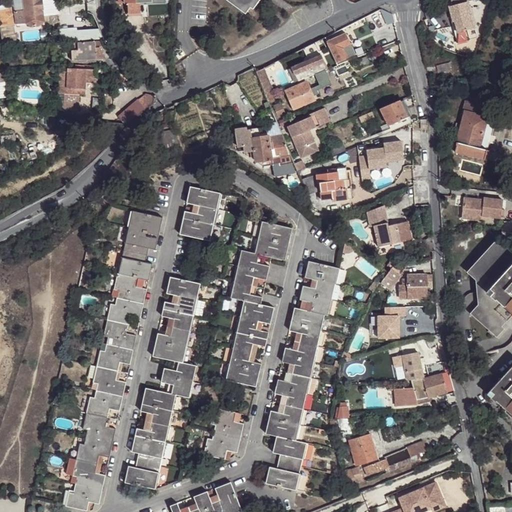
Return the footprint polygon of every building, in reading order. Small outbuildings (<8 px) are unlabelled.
[(11,0),(13,13),(25,11),(23,0),(11,0)] [(27,23),(28,24),(33,28),(40,27),(44,22),(44,18),(44,15),(42,0),(23,0),(25,11),(27,23)] [(51,0),(42,0),(44,15),(60,13),(57,0),(52,0),(51,0)] [(125,0),(126,3),(129,3),(129,13),(141,12),(140,2),(153,2),(152,0),(125,0)] [(251,11),(254,13),(262,0),(222,0),(245,17),(251,11)] [(475,27),(468,1),(458,4),(464,30),(475,27)] [(464,30),(458,4),(450,6),(453,21),(454,21),(457,32),(464,30)] [(0,12),(0,23),(12,22),(11,11),(0,12)] [(15,26),(28,24),(27,23),(25,11),(13,13),(15,26)] [(0,23),(3,45),(15,44),(12,22),(0,23)] [(342,28),(325,37),(337,62),(347,57),(342,47),(350,43),(345,33),(344,34),(342,28)] [(105,40),(101,30),(77,31),(77,42),(101,40),(105,40)] [(101,45),(101,40),(77,42),(77,50),(71,50),(72,61),(106,58),(99,46),(101,45)] [(0,45),(0,87),(0,91),(10,90),(3,46),(0,45)] [(323,54),(293,67),(299,81),(329,68),(323,54)] [(265,67),(258,70),(257,71),(266,94),(274,91),(265,67)] [(91,76),(94,76),(94,69),(87,69),(75,68),(68,68),(68,71),(60,71),(60,93),(66,93),(65,110),(81,110),(81,94),(86,94),(87,82),(91,82),(91,76)] [(313,79),(307,81),(315,99),(322,96),(313,79)] [(315,99),(307,81),(286,90),(294,108),(315,99)] [(120,118),(123,123),(130,124),(150,107),(155,104),(154,100),(154,99),(157,95),(146,93),(146,95),(141,99),(120,118)] [(400,98),(381,107),(390,127),(391,130),(409,122),(408,116),(400,98)] [(482,105),(467,101),(456,144),(458,144),(456,151),(485,158),(487,149),(480,147),(488,116),(480,114),(482,105)] [(281,103),(274,106),(278,116),(285,113),(281,103)] [(311,116),(288,127),(302,158),(319,150),(312,134),(308,136),(306,132),(310,130),(330,121),(324,108),(310,114),(311,116)] [(371,111),(361,116),(364,121),(374,117),(371,111)] [(237,149),(234,128),(231,112),(211,115),(214,124),(224,123),(225,131),(218,133),(226,155),(233,154),(232,149),(237,149)] [(225,131),(224,123),(214,124),(218,133),(225,131)] [(250,157),(255,156),(252,138),(260,137),(258,129),(251,129),(250,126),(234,128),(237,149),(243,148),(244,154),(249,153),(250,157)] [(371,139),(391,130),(390,127),(370,136),(371,139)] [(162,148),(166,149),(178,143),(172,132),(159,135),(162,148)] [(279,153),(290,152),(283,134),(269,136),(272,156),(279,153)] [(272,158),(272,156),(269,136),(269,135),(260,137),(252,138),(255,156),(256,161),(267,159),(272,158)] [(367,155),(359,156),(362,180),(371,179),(369,167),(386,165),(386,160),(404,158),(401,140),(384,143),(384,147),(366,150),(367,155)] [(343,144),(329,150),(331,156),(345,150),(343,144)] [(356,149),(350,150),(353,161),(358,160),(356,149)] [(280,164),(279,153),(272,156),(272,158),(267,159),(268,166),(280,164)] [(268,166),(267,159),(256,161),(261,165),(263,167),(268,166)] [(303,160),(295,163),(298,171),(306,167),(303,160)] [(328,173),(317,174),(318,183),(320,183),(322,200),(332,199),(332,201),(347,199),(353,198),(350,179),(348,179),(346,167),(327,169),(328,173)] [(315,175),(301,179),(308,195),(317,192),(315,175)] [(189,205),(197,207),(195,216),(188,214),(183,235),(214,242),(224,196),(193,189),(189,205)] [(464,217),(484,218),(484,214),(503,215),(504,197),(485,196),(485,198),(465,197),(464,217)] [(384,205),(366,212),(370,227),(373,226),(378,247),(413,239),(408,220),(389,225),(384,205)] [(165,218),(133,211),(126,244),(128,244),(123,259),(116,291),(120,292),(116,306),(112,305),(106,337),(109,338),(106,353),(102,352),(94,384),(99,385),(96,400),(91,399),(84,431),(88,433),(85,447),(80,446),(73,477),(77,478),(74,492),(70,491),(67,508),(87,511),(89,504),(99,506),(106,477),(97,476),(100,457),(110,460),(116,431),(108,429),(111,411),(121,413),(127,384),(119,382),(122,363),(131,365),(138,337),(129,335),(133,318),(142,320),(148,291),(139,288),(141,279),(151,281),(153,265),(145,263),(148,248),(157,250),(165,218)] [(263,223),(255,255),(266,258),(286,263),(294,230),(263,223)] [(490,288),(511,263),(511,252),(497,239),(467,272),(476,280),(478,305),(471,314),(497,338),(504,329),(502,327),(511,316),(511,313),(496,299),(495,300),(487,292),(490,288)] [(266,258),(255,255),(242,252),(231,297),(244,301),(262,304),(264,298),(257,296),(260,279),(268,280),(271,268),(264,266),(266,258)] [(385,269),(388,272),(391,268),(396,262),(392,259),(385,269)] [(310,301),(308,310),(328,315),(332,316),(343,269),(310,261),(307,276),(314,278),(312,286),(305,285),(302,298),(310,301)] [(396,262),(391,268),(400,275),(403,271),(403,268),(396,262)] [(511,263),(490,288),(499,296),(496,299),(511,313),(511,263)] [(389,272),(381,283),(390,288),(401,275),(400,275),(391,268),(388,272),(389,272)] [(400,285),(400,298),(427,297),(427,289),(426,276),(426,275),(407,275),(407,278),(403,278),(403,285),(400,285)] [(154,358),(174,363),(185,366),(204,285),(173,278),(169,293),(177,296),(174,304),(166,303),(163,317),(171,319),(167,337),(158,335),(154,358)] [(499,296),(490,288),(487,292),(495,300),(496,299),(499,296)] [(275,308),(262,304),(244,301),(225,378),(256,386),(262,364),(255,362),(259,344),(266,346),(269,332),(263,330),(264,322),(272,323),(275,308)] [(266,434),(277,436),(298,441),(328,315),(308,310),(298,307),(292,329),(299,331),(295,348),(288,347),(285,362),(291,364),(287,382),(280,381),(277,394),(283,396),(280,413),(272,412),(266,434)] [(385,315),(378,316),(379,338),(400,337),(399,315),(406,315),(405,307),(385,308),(385,315)] [(413,380),(423,377),(417,352),(402,355),(408,378),(412,377),(413,380)] [(167,396),(178,399),(189,401),(197,369),(185,366),(174,363),(172,372),(165,371),(162,385),(169,387),(167,396)] [(511,367),(491,390),(499,398),(497,401),(511,414),(511,367)] [(454,390),(449,371),(431,375),(423,377),(413,380),(414,387),(394,388),(396,405),(417,403),(417,399),(432,395),(454,390)] [(499,398),(491,390),(487,394),(496,402),(497,401),(499,398)] [(156,493),(178,399),(167,396),(146,391),(141,414),(149,416),(145,432),(137,431),(132,454),(139,456),(136,470),(128,468),(124,486),(156,493)] [(340,405),(337,418),(348,417),(348,405),(340,405)] [(246,423),(237,421),(238,412),(218,407),(214,424),(218,424),(215,438),(211,437),(207,453),(228,458),(230,449),(240,451),(246,423)] [(348,417),(337,418),(343,437),(353,434),(348,417)] [(349,440),(356,464),(376,459),(369,435),(349,440)] [(298,441),(277,436),(273,453),(280,454),(276,468),(269,467),(265,483),(296,491),(300,474),(298,474),(302,460),(304,460),(307,444),(298,441)] [(424,440),(385,456),(386,458),(365,466),(368,475),(411,457),(411,456),(428,450),(424,440)] [(355,480),(362,478),(363,478),(360,466),(352,468),(355,480)] [(349,487),(363,481),(362,478),(355,480),(352,468),(345,470),(349,487)] [(241,511),(230,483),(213,489),(216,497),(208,500),(205,493),(193,498),(196,505),(179,511),(176,504),(170,507),(171,511),(241,511)] [(400,510),(394,511),(426,511),(429,511),(442,505),(434,486),(419,492),(397,501),(399,506),(400,510)]
